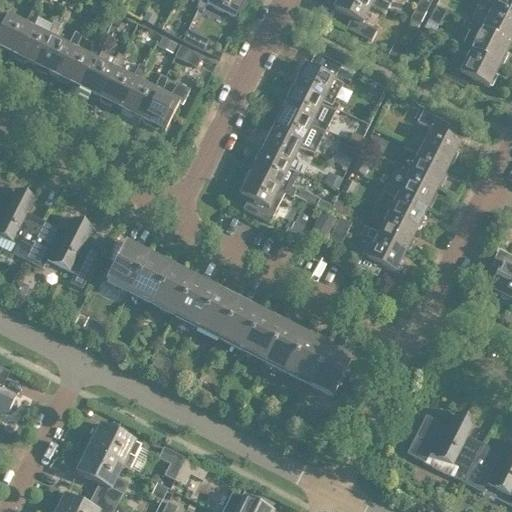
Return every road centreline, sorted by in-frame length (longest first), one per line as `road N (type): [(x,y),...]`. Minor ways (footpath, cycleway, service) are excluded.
road 1 (residential): [(333,491),(78,368)]
road 2 (residential): [(169,214),(280,0)]
road 3 (residential): [(366,311),(169,214)]
road 4 (residential): [(413,326),(511,134)]
road 5 (residential): [(169,214),(0,131)]
road 6 (residential): [(333,491),(413,326)]
road 7 (residential): [(9,511),(78,368)]
